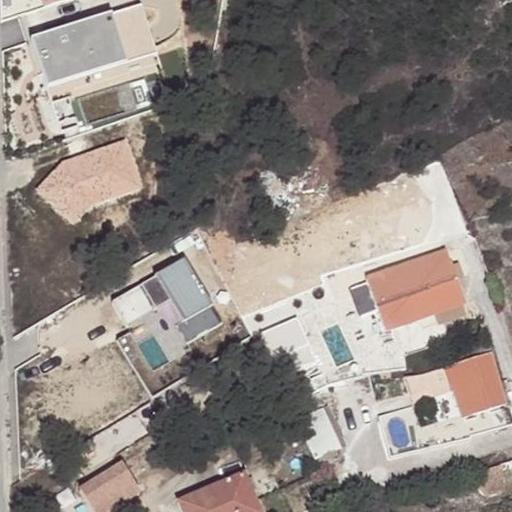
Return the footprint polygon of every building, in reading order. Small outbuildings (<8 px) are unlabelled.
[(146,1),(27,39),(48,102),(166,64),(146,1)] [(55,163),(26,189),(68,234),(90,214),(142,198),(126,142),(55,163)] [(440,237),(443,247),(446,253),(453,273),(460,271),(481,263),(474,243),(469,237),(462,229),(440,237)] [(453,273),(446,253),(366,281),(368,286),(351,292),(362,320),(378,314),(385,333),(433,316),(462,306),(464,305),(456,282),(453,273)] [(180,261),(112,304),(130,332),(171,306),(196,348),(230,332),(180,261)] [(460,271),(453,273),(456,282),(463,279),(460,271)] [(433,316),(435,321),(462,306),(433,316)] [(462,306),(435,321),(437,328),(466,318),(462,306)] [(308,342),(274,354),(284,381),(318,367),(308,342)] [(452,383),(464,419),(505,405),(489,355),(487,352),(404,379),(410,397),(452,383)] [(387,418),(396,447),(425,438),(416,409),(387,418)] [(323,411),(298,422),(315,461),(340,451),(323,411)] [(287,429),(269,435),(272,446),(290,439),(287,429)] [(123,466),(80,493),(92,511),(111,511),(140,495),(123,466)] [(178,503),(182,511),(257,511),(242,476),(178,503)]
